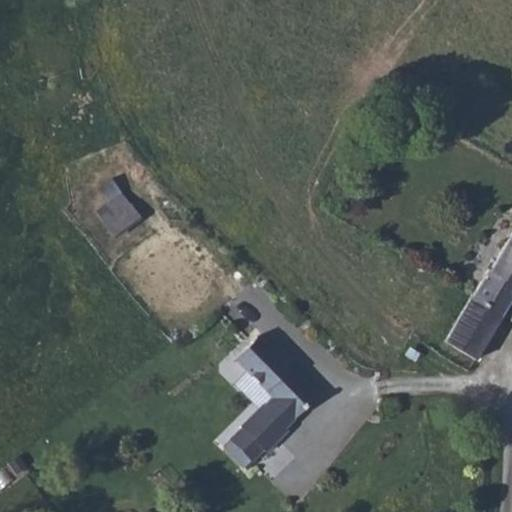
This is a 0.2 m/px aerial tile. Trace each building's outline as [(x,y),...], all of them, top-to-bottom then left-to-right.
[(112,177),(94,187),(103,203),(93,209),(107,234),(135,218),(112,177)] [(500,319),(511,299),(511,230),(489,272),(483,268),(466,299),(500,319)] [(500,319),(466,299),(442,340),(456,349),(476,360),(500,319)] [(319,398),(257,341),(236,364),(276,401),(267,410),(266,409),(244,432),(246,433),(267,453),(270,456),(292,433),(288,430),(319,398)] [(246,433),(228,452),(250,472),(267,453),(246,433)]
